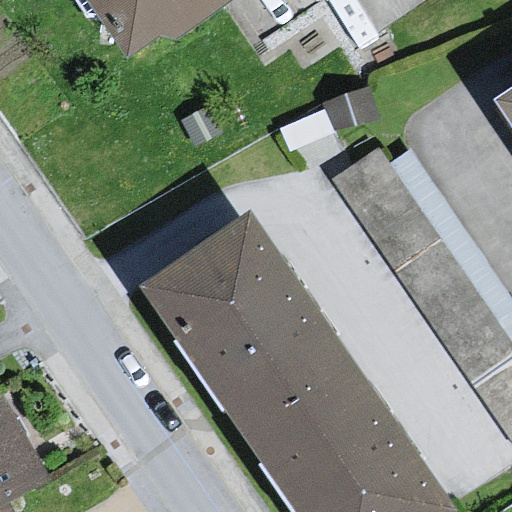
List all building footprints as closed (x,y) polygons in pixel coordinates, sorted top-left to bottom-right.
[(78,0),(132,80),(242,20),(227,0),(78,0)] [(511,109),(502,116),(511,129),(511,109)] [(511,285),(413,127),(344,170),(472,376),(511,351),(511,285)] [(454,511),(260,229),(147,310),(283,511),(454,511)] [(11,392),(0,397),(0,511),(16,511),(7,494),(53,468),(11,392)]
